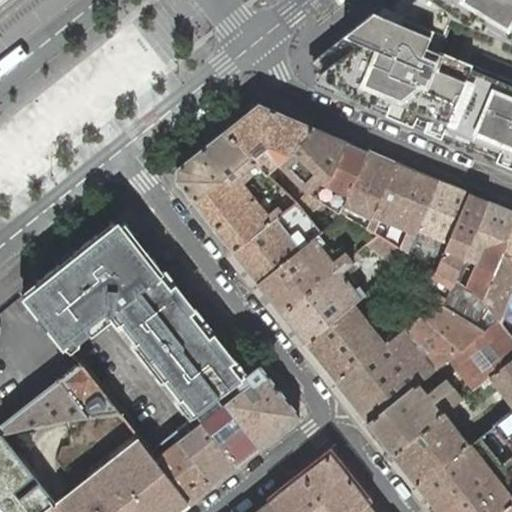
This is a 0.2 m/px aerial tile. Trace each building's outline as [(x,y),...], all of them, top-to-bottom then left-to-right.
[(511,0),(388,0),(319,56),(320,87),(511,167),(511,82),(456,60),(473,21),(511,37),(511,0)] [(258,104),(224,131),(256,164),(264,173),(265,173),(270,169),(276,164),(314,127),(289,116),(258,104)] [(345,140),(314,127),(276,164),(306,195),(307,193),(331,175),(345,140)] [(256,164),(224,131),(178,168),(176,180),(193,201),(225,176),(231,183),(246,171),(256,164)] [(369,150),(345,140),(331,175),(307,193),(324,204),(339,213),(342,211),(369,150)] [(396,162),(369,150),(342,211),(345,214),(367,227),(373,214),(396,162)] [(373,214),(367,227),(373,231),(380,217),(409,229),(405,238),(400,248),(407,252),(412,241),(416,232),(438,179),(396,162),(373,214)] [(270,169),(265,173),(271,179),(276,175),(270,169)] [(225,176),(193,201),(233,252),(281,214),(277,208),(267,216),(241,183),(251,176),(246,171),(231,183),(225,176)] [(469,192),(438,179),(416,232),(447,245),(469,192)] [(447,245),(436,270),(421,291),(439,302),(444,305),(487,200),(469,192),(447,245)] [(281,214),(233,252),(258,283),(315,238),(319,234),(322,232),(310,216),(324,204),(307,193),(306,195),(285,211),(281,214)] [(511,210),(487,200),(444,305),(485,330),(499,318),(498,315),(483,296),(511,227),(511,210)] [(342,211),(339,213),(332,217),(337,220),(338,219),(345,214),(342,211)] [(345,214),(338,219),(343,225),(359,240),(365,246),(370,242),(379,235),(373,231),(367,227),(345,214)] [(23,294),(63,344),(107,309),(113,305),(199,414),(235,385),(244,379),(118,219),(23,294)] [(511,227),(483,296),(498,315),(511,280),(511,227)] [(319,234),(315,238),(334,262),(338,259),(335,255),(319,234)] [(379,235),(370,242),(373,246),(393,261),(398,267),(412,255),(407,252),(400,248),(379,235)] [(315,238),(258,283),(282,313),(351,258),(346,252),(338,259),(334,262),(315,238)] [(343,248),(335,255),(338,259),(346,252),(343,248)] [(364,256),(359,250),(351,258),(355,263),(364,256)] [(351,258),(282,313),(305,343),(355,303),(362,296),(343,273),(347,269),(355,263),(351,258)] [(358,267),(355,263),(347,269),(350,273),(358,267)] [(363,296),(366,293),(350,273),(347,269),(343,273),(362,296),(363,296)] [(387,343),(337,383),(368,422),(419,382),(449,358),(485,330),(444,305),(439,302),(387,343)] [(355,303),(305,343),(337,383),(387,343),(355,303)] [(199,414),(113,305),(107,309),(193,418),(198,415),(199,414)] [(499,318),(485,330),(449,358),(474,389),(489,377),(511,359),(511,335),(510,333),(505,326),(499,318)] [(511,359),(489,377),(511,405),(511,359)] [(0,433),(0,434),(62,511),(176,511),(189,502),(155,458),(150,452),(79,364),(77,366),(1,426),(6,432),(0,433)] [(225,403),(259,446),(299,415),(260,366),(244,379),(235,385),(240,391),(225,403)] [(419,382),(368,422),(392,453),(445,412),(452,406),(462,399),(446,378),(427,393),(419,382)] [(467,404),(462,399),(452,406),(457,412),(467,404)] [(202,421),(201,422),(236,465),(259,446),(225,403),(202,421)] [(511,410),(493,425),(511,449),(511,410)] [(445,412),(392,453),(417,485),(470,443),(445,412)] [(178,440),(212,484),(236,465),(201,422),(202,421),(198,415),(193,418),(173,434),(178,440)] [(155,458),(189,502),(212,484),(178,440),(160,454),(155,449),(150,452),(155,458)] [(470,443),(417,485),(438,511),(466,511),(502,485),(510,478),(505,473),(498,479),(470,443)] [(294,482),(269,501),(278,511),(354,511),(368,502),(330,453),(294,482)] [(511,496),(502,485),(466,511),(498,511),(511,501),(511,496)] [(278,511),(269,501),(255,511),(278,511)] [(511,511),(511,501),(498,511),(511,511)] [(376,511),(368,502),(354,511),(376,511)]
